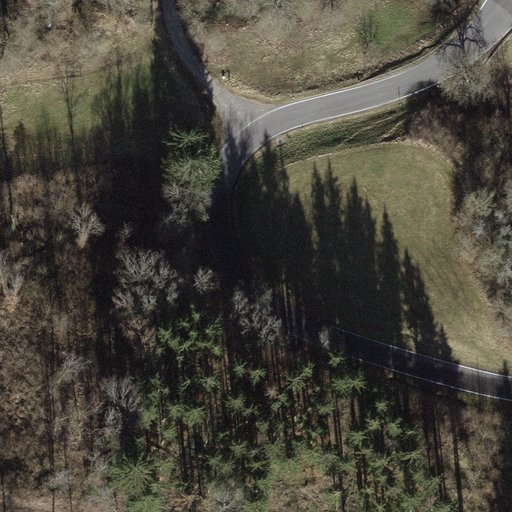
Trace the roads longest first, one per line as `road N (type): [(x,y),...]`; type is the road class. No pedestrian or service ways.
road 1 (tertiary): [(511,392),(421,377),(314,333),(235,281),(213,219),(229,166),(247,143),(317,107),(434,72),(473,50),(511,11)]
road 2 (track): [(269,128),(172,41),(160,0)]
